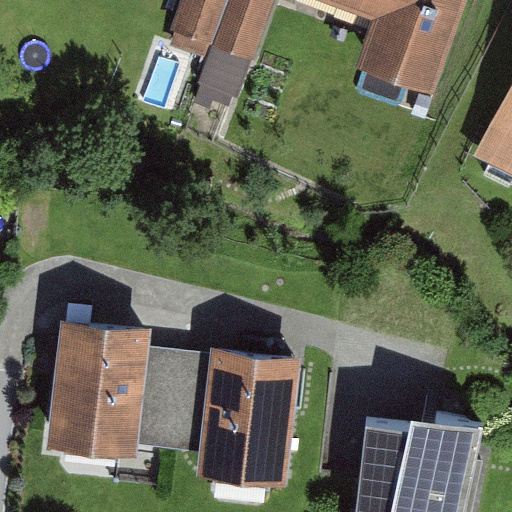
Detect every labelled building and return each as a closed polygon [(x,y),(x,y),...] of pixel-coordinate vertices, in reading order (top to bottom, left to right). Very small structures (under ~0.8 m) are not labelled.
[(277,0),(186,0),(174,32),(255,61),(277,0)] [(472,0),(338,0),(382,16),(363,68),(439,95),(472,0)] [(511,88),(478,152),(511,170),(511,88)] [(305,351),(212,342),(208,353),(152,348),(154,325),(57,315),(44,448),(144,457),(145,445),(197,450),(194,475),(292,485),(305,351)] [(409,422),(367,416),(356,511),(469,511),(486,423),(412,408),(409,422)]
